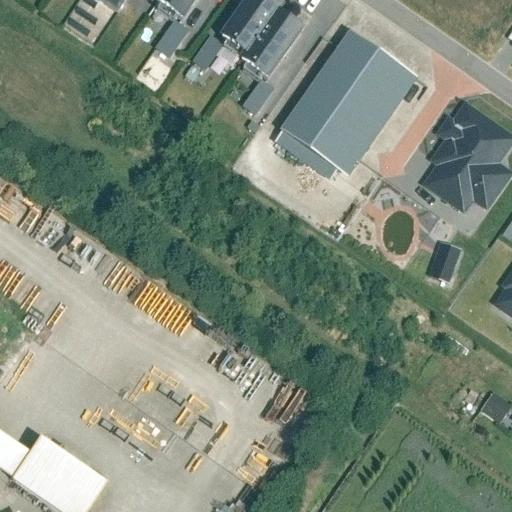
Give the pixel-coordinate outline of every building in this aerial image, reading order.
[(89,0),(113,17),(125,0),(89,0)] [(154,0),(159,3),(155,9),(182,28),(201,0),(154,0)] [(283,14),(263,0),(253,0),(221,46),(244,63),(240,68),(267,87),(303,35),(280,19),(283,14)] [(167,64),(186,35),(170,25),(151,54),(167,64)] [(348,34),(280,132),(349,180),(417,82),(348,34)] [(465,216),(511,145),(467,115),(420,187),(465,216)] [(425,281),(447,288),(459,255),(437,247),(425,281)] [(511,290),(498,311),(511,321),(511,290)] [(480,412),(497,425),(509,411),(492,397),(480,412)]
